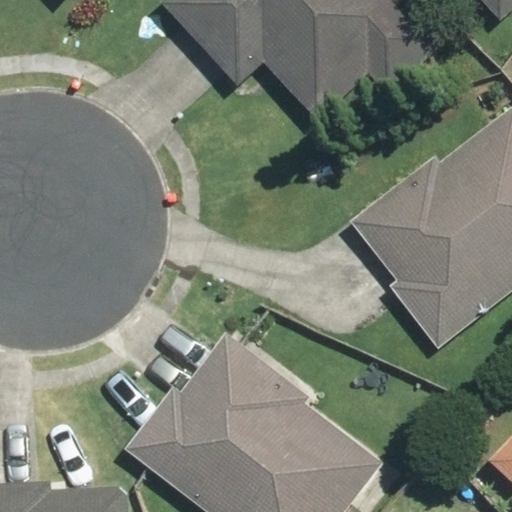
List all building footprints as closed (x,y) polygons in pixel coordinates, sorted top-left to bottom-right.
[(452,46),(408,0),(171,0),(162,9),(240,94),(269,67),(323,125),(372,80),(392,101),(452,46)] [(511,0),(480,0),(500,22),(511,11),(511,0)] [(394,287),(440,349),(511,295),(511,118),(445,168),(442,164),(357,227),(400,283),(394,287)] [(176,390),(128,452),(205,511),(360,511),(391,473),(306,406),(312,400),(232,338),(185,397),(176,390)] [(459,422),(417,391),(396,420),(438,452),(459,422)] [(511,446),(495,465),(511,481),(511,446)] [(133,511),(132,488),(55,492),(54,480),(0,483),(0,511),(133,511)]
